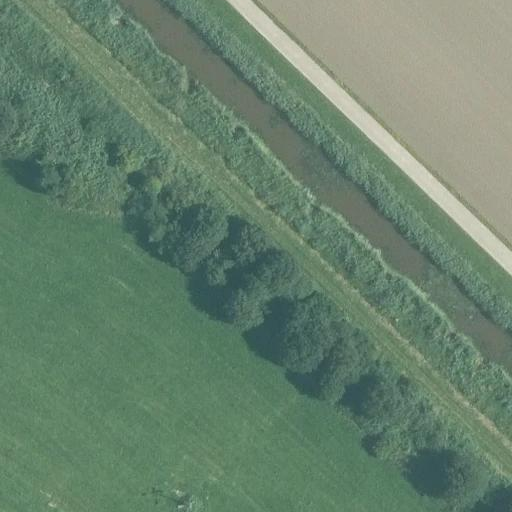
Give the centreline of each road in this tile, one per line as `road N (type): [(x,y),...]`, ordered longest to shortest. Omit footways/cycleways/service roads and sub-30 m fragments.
road 1 (track): [(39,0),(511,462)]
road 2 (track): [(239,0),(511,262)]
